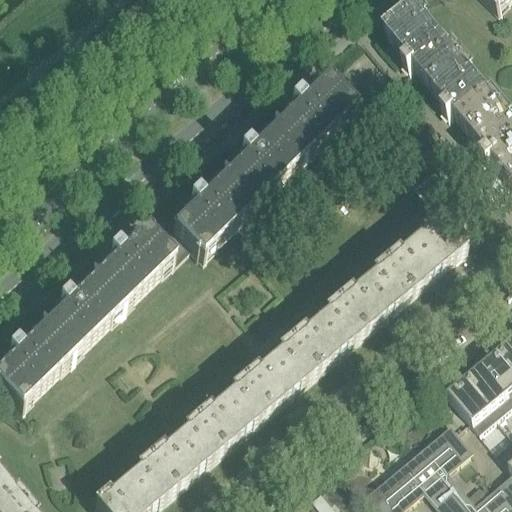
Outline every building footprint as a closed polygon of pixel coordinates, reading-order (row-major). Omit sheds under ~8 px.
[(511,0),(476,0),(499,23),(502,20),(501,18),(511,6),(511,0)] [(431,95),(465,67),(463,65),(459,68),(418,19),(422,16),(419,12),(392,35),(391,34),(387,38),(388,39),(385,40),(408,67),(408,68),(403,72),(410,81),(415,76),(431,95)] [(470,142),(504,114),(502,112),(498,115),(463,73),(467,70),(465,67),(431,95),(447,115),(442,119),(449,127),(454,123),(470,142)] [(304,168),(327,146),(350,124),(351,125),(355,122),(330,97),(331,96),(327,92),(326,93),(324,91),(313,102),(302,112),(300,110),(300,111),(298,110),(299,109),(298,107),(290,115),(291,117),(292,116),(293,117),(293,118),(294,120),(273,141),(304,172),(306,170),(304,168)] [(511,131),(502,120),(506,117),(504,114),(470,142),(486,162),(481,166),(488,175),(493,170),(511,192),(511,131)] [(254,217),(277,195),(299,173),(301,175),(304,172),(273,141),(252,161),(250,159),(249,160),(248,159),(249,158),(247,156),(239,164),(241,166),(241,165),(243,166),(242,167),(244,169),(223,190),(253,221),(256,219),(254,217)] [(426,211),(444,196),(433,182),(415,197),(426,211)] [(203,266),(226,244),(249,222),(251,224),(253,221),(223,190),(201,211),(199,208),(199,209),(197,208),(198,207),(197,205),(189,213),(190,215),(191,214),(192,215),(192,216),(193,218),(183,228),(172,240),(189,258),(195,264),(194,265),(196,267),(197,266),(202,271),(205,268),(203,266)] [(440,281),(467,259),(464,257),(465,256),(462,252),(461,253),(439,226),(435,229),(438,232),(399,265),(389,273),(386,269),(383,271),(412,305),(431,289),(431,290),(440,283),(439,282),(440,281)] [(172,240),(157,255),(174,273),(189,258),(172,240)] [(124,319),(146,297),(169,275),(170,276),(174,273),(157,255),(149,248),(151,247),(147,243),(146,244),(143,242),(121,263),(120,261),(119,262),(118,261),(118,260),(117,258),(109,266),(110,268),(111,267),(112,268),(112,269),(114,271),(92,292),(123,323),(125,321),(124,319)] [(392,321),(412,305),(383,271),(381,274),(384,277),(342,312),(339,308),(336,310),(364,344),(383,329),(384,328),(384,329),(388,325),(393,322),(392,321)] [(73,368),(96,346),(118,324),(120,326),(123,323),(92,292),(71,312),(69,310),(68,311),(67,310),(68,309),(66,307),(58,315),(60,317),(61,316),(62,317),(61,318),(63,320),(42,341),(72,372),(75,370),(73,368)] [(346,360),(364,344),(336,310),(334,313),(337,317),(305,343),(295,351),(292,347),(289,350),(317,383),(336,368),(337,367),(337,368),(346,361),(345,360),(346,360)] [(23,417),(45,395),(68,373),(70,375),(72,372),(42,341),(21,361),(19,359),(18,360),(17,359),(17,358),(16,356),(8,364),(9,366),(10,365),(11,366),(11,367),(13,369),(2,379),(0,381),(0,399),(21,421),(24,418),(23,417)] [(298,399),(317,383),(289,350),(287,352),(290,356),(269,373),(248,390),(245,387),(242,389),(270,423),(290,406),(290,407),(294,404),(299,400),(298,399)] [(511,351),(500,361),(511,375),(511,351)] [(511,375),(500,361),(483,376),(511,410),(511,375)] [(511,410),(483,376),(466,390),(497,428),(511,415),(511,410)] [(251,439),(270,423),(242,389),(240,391),(243,395),(201,430),(198,426),(196,428),(223,462),(243,446),(252,439),(251,439)] [(466,390),(449,404),(480,442),(497,428),(466,390)] [(204,478),(223,462),(196,428),(193,430),(196,434),(154,469),(151,465),(148,467),(176,501),(196,485),(201,482),(205,478),(204,478)] [(511,511),(511,484),(511,485),(510,486),(511,487),(502,496),(500,494),(498,496),(500,497),(490,506),(488,504),(480,494),(468,504),(467,503),(466,505),(457,495),(459,493),(458,491),(456,493),(447,482),(448,482),(449,483),(451,482),(449,480),(458,473),(460,474),(462,472),(461,471),(470,462),(472,464),(474,462),(456,442),(452,437),(368,507),(372,511),(409,511),(425,500),(435,511),(511,511)] [(163,511),(176,501),(148,467),(146,470),(149,473),(110,506),(102,511),(98,511),(97,511),(95,511),(163,511)] [(0,511),(26,511),(24,510),(21,511),(19,511),(12,503),(0,488),(0,511)] [(331,511),(321,500),(312,507),(315,511),(331,511)]
